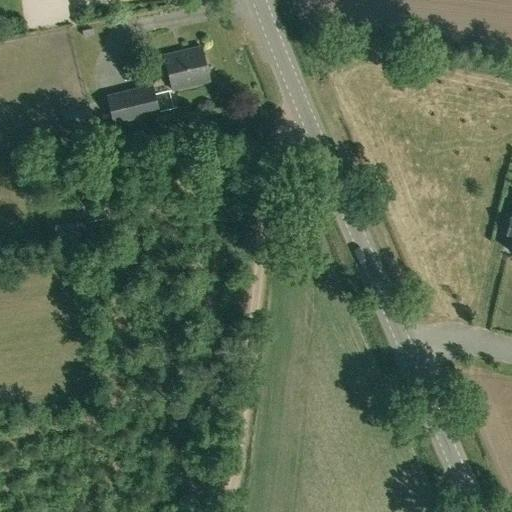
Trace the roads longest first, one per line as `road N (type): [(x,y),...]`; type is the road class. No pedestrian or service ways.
road 1 (secondary): [(476,511),(262,0)]
road 2 (track): [(232,511),(298,96)]
